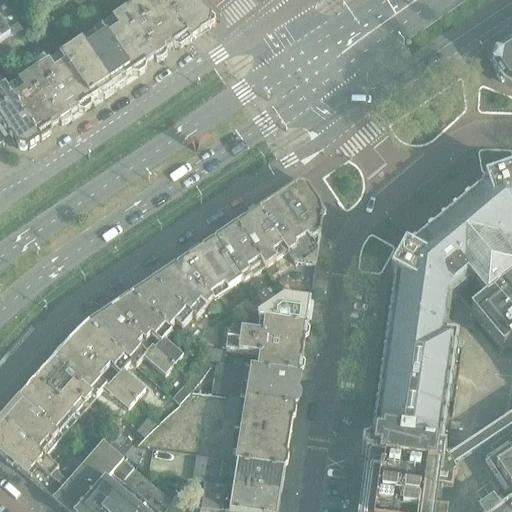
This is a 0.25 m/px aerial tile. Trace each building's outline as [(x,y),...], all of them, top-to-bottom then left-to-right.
[(18,24),(2,0),(0,0),(0,64),(29,44),(21,30),(10,39),(6,33),(18,24)] [(189,44),(159,0),(145,0),(134,8),(152,33),(140,41),(154,62),(155,64),(160,63),(163,61),(166,58),(167,56),(165,54),(173,49),(179,50),(189,44)] [(210,19),(191,0),(159,0),(189,44),(210,30),(210,19)] [(154,62),(140,41),(152,33),(134,8),(97,32),(128,79),(131,77),(138,77),(138,78),(145,73),(146,67),(154,62)] [(70,28),(81,20),(76,14),(66,21),(70,28)] [(128,79),(97,32),(63,55),(94,102),(98,99),(103,100),(103,101),(125,87),(124,86),(125,81),(128,79)] [(511,80),(511,54),(507,48),(494,57),(492,67),(504,86),(511,80)] [(94,102),(63,55),(39,71),(56,96),(44,105),(59,126),(60,128),(61,127),(65,126),(69,124),(71,120),(70,118),(77,113),(83,114),(91,109),(90,109),(91,104),(94,102)] [(59,126),(44,105),(56,96),(39,71),(7,92),(42,142),(51,136),(52,130),(59,126)] [(42,142),(7,92),(0,81),(0,124),(16,149),(28,151),(42,142)] [(511,511),(511,263),(506,257),(511,252),(511,176),(484,186),(485,189),(408,253),(405,252),(390,278),(393,280),(383,354),(370,445),(368,445),(368,448),(362,450),(361,457),(366,461),(366,463),(368,463),(361,511),(511,511)] [(310,303),(322,220),(320,209),(307,191),(297,189),(259,214),(286,257),(293,267),(294,266),(297,267),(292,301),(310,303)] [(286,257),(259,214),(236,229),(265,271),(286,257)] [(265,271),(236,229),(214,244),(242,283),(243,285),(265,271)] [(242,283),(214,244),(176,270),(209,299),(224,289),(227,293),(242,283)] [(213,302),(209,299),(176,270),(133,298),(169,332),(174,326),(181,332),(192,320),(195,322),(213,302)] [(164,343),(172,334),(169,332),(133,298),(111,313),(142,343),(145,345),(150,338),(159,346),(154,352),(173,370),(182,359),(164,343)] [(306,328),(310,303),(292,301),(284,299),(257,317),(260,321),(264,322),(306,328)] [(137,349),(142,343),(111,313),(88,328),(130,366),(136,371),(143,362),(165,379),(173,370),(154,352),(152,350),(146,357),(137,349)] [(299,378),(302,352),(306,328),(264,322),(262,335),(231,331),(228,334),(225,353),(259,358),(257,371),(299,378)] [(123,374),(130,366),(88,328),(69,346),(135,404),(145,394),(123,374)] [(135,404),(69,346),(53,365),(95,402),(103,393),(127,414),(135,404)] [(224,365),(225,353),(205,350),(204,363),(224,365)] [(62,441),(95,402),(53,365),(36,384),(20,403),(62,441)] [(294,410),(299,378),(257,371),(244,369),(244,371),(239,401),(294,410)] [(178,408),(190,394),(184,388),(172,402),(178,408)] [(289,440),(294,410),(239,401),(228,399),(217,462),(284,473),(289,440)] [(45,460),(61,441),(62,441),(20,403),(19,404),(18,405),(0,425),(0,456),(45,494),(54,485),(62,492),(67,487),(59,480),(60,479),(59,479),(62,476),(58,473),(45,460)] [(143,441),(155,427),(148,420),(135,434),(143,441)] [(65,511),(80,511),(122,464),(103,447),(67,487),(62,492),(54,502),(65,511)] [(280,498),(284,473),(217,462),(196,459),(192,483),(217,487),(217,488),(229,490),(280,498)] [(130,511),(151,488),(133,472),(132,472),(122,464),(80,511),(130,511)] [(177,511),(178,511),(160,496),(151,488),(130,511),(177,511)] [(277,511),(280,498),(229,490),(224,511),(277,511)]
